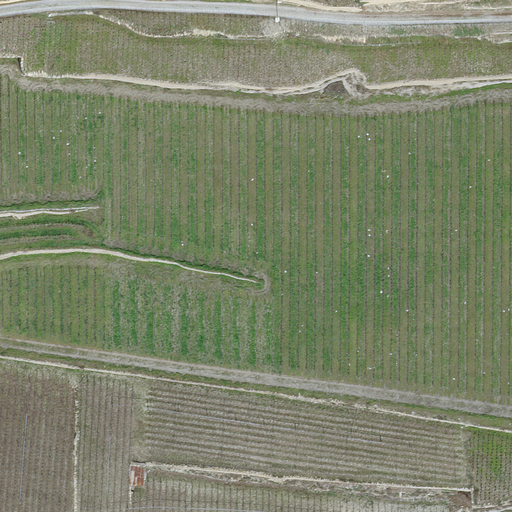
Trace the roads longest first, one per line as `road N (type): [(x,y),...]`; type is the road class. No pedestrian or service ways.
road 1 (track): [(0,345),(511,415)]
road 2 (track): [(511,14),(438,21),(80,4),(0,10)]
